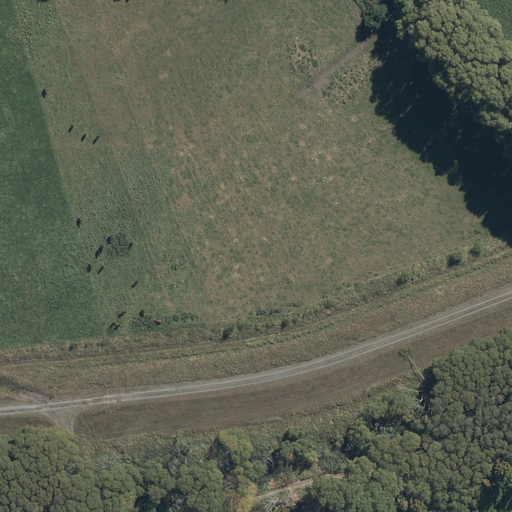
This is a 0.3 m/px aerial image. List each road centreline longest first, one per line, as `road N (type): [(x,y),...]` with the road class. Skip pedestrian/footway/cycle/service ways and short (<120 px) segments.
road 1 (track): [(511,316),(283,402),(0,410)]
road 2 (unknown): [(39,406),(65,427),(90,511)]
